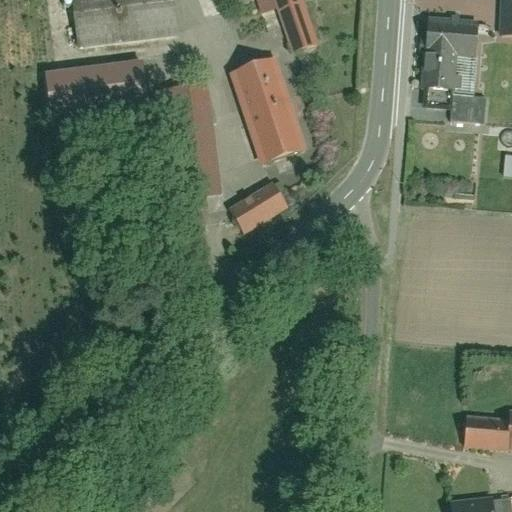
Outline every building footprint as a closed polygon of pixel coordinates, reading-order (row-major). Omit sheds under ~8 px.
[(171,0),(74,0),(80,48),(176,37),(171,0)] [(277,7),(274,0),(256,0),(261,13),(277,7)] [(305,0),(274,0),(277,7),(292,54),(320,44),(305,0)] [(511,0),(502,0),(500,36),(511,36),(511,0)] [(479,23),(429,20),(426,53),(458,55),(477,57),(479,23)] [(456,92),(458,55),(426,53),(423,108),(450,110),(451,92),(456,92)] [(279,61),(232,76),(260,164),(307,149),(279,61)] [(140,62),(44,74),(49,113),(145,101),(140,62)] [(221,194),(207,88),(169,93),(184,199),(221,194)] [(502,180),(511,179),(511,157),(502,158),(502,180)] [(272,185),(231,211),(247,237),(288,212),(272,185)] [(509,420),(468,418),(466,448),(507,450),(509,420)] [(492,498),(451,504),(452,511),(493,511),(493,504),(492,498)] [(511,511),(510,502),(493,504),(493,511),(511,511)]
